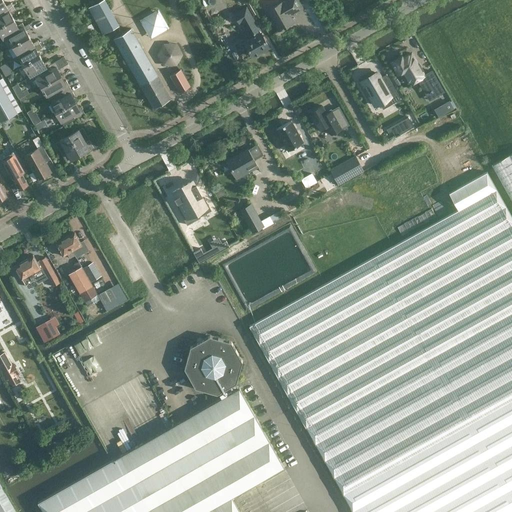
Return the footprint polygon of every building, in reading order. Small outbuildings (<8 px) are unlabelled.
[(0,0),(0,13),(8,9),(13,6),(11,3),(6,6),(3,0),(0,0)] [(119,25),(105,0),(102,0),(89,7),(103,34),(119,25)] [(293,14),(302,9),(297,0),(290,0),(283,4),(282,3),(269,11),(280,31),(282,30),(284,29),(284,28),(293,23),(289,15),(292,13),(293,14)] [(13,6),(8,9),(0,13),(0,26),(14,19),(10,13),(15,10),(13,6)] [(261,33),(259,30),(252,17),(254,15),(250,7),(237,15),(241,21),(249,36),(253,34),(255,36),(245,42),(253,56),(255,55),(256,57),(260,55),(259,53),(269,47),(261,33)] [(160,8),(141,18),(151,37),(170,27),(160,8)] [(14,19),(0,26),(0,32),(3,38),(24,27),(24,26),(22,23),(17,25),(14,19)] [(3,38),(4,40),(8,38),(13,46),(15,45),(29,37),(26,30),(31,27),(29,24),(24,26),(24,27),(3,38)] [(131,28),(114,38),(154,108),(171,98),(131,28)] [(29,37),(15,45),(13,46),(18,56),(40,44),(38,40),(33,43),(29,37)] [(185,55),(176,39),(157,49),(170,73),(180,67),(176,60),(185,55)] [(37,50),(42,47),(40,44),(18,56),(24,66),(41,57),(37,50)] [(410,83),(419,78),(420,79),(422,82),(425,80),(427,83),(435,97),(444,91),(432,70),(424,75),(422,71),(423,70),(419,63),(417,64),(411,53),(409,54),(409,55),(406,57),(405,56),(402,58),(402,56),(391,62),(398,74),(403,71),(410,83)] [(24,66),(30,77),(35,74),(47,67),(46,66),(51,63),(49,60),(44,63),(41,57),(24,66)] [(41,86),(59,76),(56,71),(60,68),(55,61),(51,63),(46,66),(47,67),(35,74),(36,77),(41,86)] [(180,69),(170,75),(180,93),(190,87),(180,69)] [(371,95),(372,97),(371,98),(375,105),(381,101),(382,103),(384,107),(396,101),(401,99),(386,74),(381,77),(377,79),(376,76),(365,83),(366,85),(365,86),(366,86),(368,89),(368,90),(369,90),(368,91),(369,91),(371,94),(371,95)] [(49,99),(70,87),(66,80),(62,82),(59,76),(41,86),(46,96),(47,95),(49,99)] [(0,120),(1,122),(18,113),(0,81),(0,120)] [(56,112),(73,103),(70,97),(74,95),(70,87),(49,99),(51,103),(50,103),(56,112)] [(439,116),(453,108),(449,101),(435,109),(439,116)] [(56,112),(61,122),(61,121),(64,126),(85,114),(81,106),(76,108),(73,103),(56,112)] [(331,134),(349,124),(339,106),(326,113),(322,105),(310,112),(319,129),(326,126),(331,134)] [(34,108),(27,112),(34,125),(41,121),(34,108)] [(406,122),(398,127),(402,133),(414,126),(408,117),(404,119),(406,122)] [(291,120),(276,129),(288,151),(303,142),(291,120)] [(82,127),(78,129),(69,134),(79,153),(84,150),(87,154),(94,149),(82,127)] [(76,160),(74,156),(79,153),(69,134),(56,142),(68,164),(76,160)] [(259,142),(250,146),(255,157),(264,153),(259,142)] [(45,162),(50,159),(42,145),(25,155),(38,179),(51,172),(45,162)] [(257,164),(255,160),(248,149),(226,162),(236,179),(250,170),(249,168),(257,164)] [(511,152),(491,164),(511,201),(511,152)] [(330,170),(338,184),(363,170),(355,156),(330,170)] [(8,170),(11,176),(19,190),(28,185),(20,171),(23,169),(19,163),(8,170)] [(308,166),(297,172),(302,181),(313,175),(308,166)] [(249,325),(353,511),(511,511),(511,216),(487,171),(449,192),(459,209),(249,325)] [(193,182),(173,193),(179,203),(176,205),(188,225),(213,211),(206,199),(204,200),(193,182)] [(220,183),(211,188),(217,198),(225,194),(220,183)] [(252,231),(262,226),(250,204),(240,210),(252,231)] [(279,209),(271,214),(275,222),(284,217),(279,209)] [(75,232),(65,237),(75,255),(77,254),(75,249),(82,245),(75,232)] [(75,255),(65,237),(56,243),(63,256),(67,253),(70,258),(75,255)] [(46,256),(37,261),(33,255),(14,266),(22,279),(29,275),(31,279),(36,277),(33,272),(40,269),(42,270),(43,269),(49,281),(52,286),(60,282),(46,256)] [(100,298),(81,266),(79,261),(74,264),(77,269),(69,273),(87,305),(100,298)] [(92,262),(84,267),(92,281),(100,276),(92,262)] [(106,302),(125,292),(119,281),(100,292),(106,302)] [(60,333),(52,317),(41,323),(49,339),(60,333)] [(184,368),(195,388),(217,394),(218,393),(235,383),(236,383),(242,361),(231,341),(210,335),(190,346),(184,368)] [(5,351),(0,353),(0,367),(10,387),(22,381),(18,374),(20,374),(14,362),(12,363),(5,351)] [(241,511),(232,496),(284,467),(239,388),(238,388),(235,383),(218,393),(221,398),(38,502),(43,511),(241,511)] [(0,511),(17,511),(10,500),(0,482),(0,511)]
